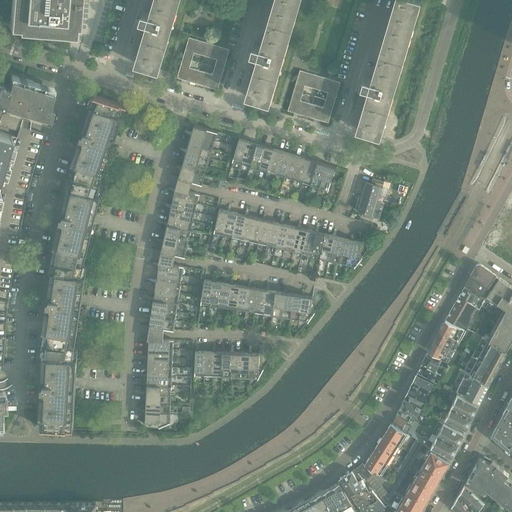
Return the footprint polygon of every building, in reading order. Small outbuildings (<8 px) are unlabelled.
[(16,0),(14,27),(22,30),(27,30),(27,25),(50,27),(76,30),(79,21),(79,17),(80,0),(16,0)] [(135,63),(160,70),(159,69),(179,0),(157,0),(153,15),(143,12),(140,20),(140,21),(142,21),(140,28),(148,31),(138,63),(136,62),(135,63)] [(246,96),(271,103),(271,102),(269,102),(285,48),(299,0),(277,0),(263,47),(261,47),(253,44),(251,53),(253,53),(251,60),(250,61),(255,62),(256,62),(259,63),(249,96),(246,95),(246,96)] [(357,129),(381,136),(382,135),(380,135),(408,43),(419,0),(420,0),(421,0),(398,0),(383,52),(374,80),(364,77),(362,86),(364,86),(361,94),(366,95),(370,96),(360,129),(357,128),(357,129)] [(206,56),(210,44),(189,38),(183,58),(192,60),(194,53),(206,56)] [(215,67),(224,70),(230,50),(210,44),(206,56),(217,60),(215,67)] [(192,60),(183,58),(177,78),(198,84),(201,71),(190,68),(192,60)] [(213,75),(201,71),(198,84),(218,90),(219,86),(224,70),(215,67),(213,75)] [(294,90),(303,93),(305,86),(316,89),(320,76),(300,71),(294,90)] [(320,76),(316,89),(328,92),(326,100),(334,102),(340,82),(320,76)] [(0,424),(1,425),(0,410),(5,409),(4,398),(0,397),(0,365),(2,365),(11,366),(11,364),(10,364),(11,352),(12,352),(12,349),(11,349),(12,337),(13,335),(10,335),(10,333),(13,333),(13,325),(13,323),(13,321),(12,319),(11,318),(8,316),(6,315),(6,307),(7,307),(7,304),(6,304),(15,257),(9,256),(10,249),(16,250),(26,192),(27,192),(27,189),(43,133),(29,130),(30,112),(49,117),(52,106),(47,105),(51,90),(32,84),(10,78),(9,82),(8,85),(0,82),(0,424)] [(288,111),(308,117),(312,104),(301,101),(303,93),(294,90),(288,111)] [(42,378),(44,378),(44,385),(42,385),(41,391),(44,391),(43,395),(41,395),(40,417),(42,417),(42,427),(42,428),(74,430),(74,429),(73,429),(76,389),(76,387),(76,380),(76,379),(78,348),(75,347),(82,298),(87,266),(84,265),(94,225),(94,223),(96,217),(103,185),(100,184),(126,106),(127,107),(127,106),(105,98),(94,95),(84,126),(86,126),(84,133),(82,133),(80,138),(82,139),(81,143),(78,142),(72,162),(73,163),(63,208),(65,209),(63,216),(61,216),(60,221),(62,222),(61,226),(59,225),(54,246),(55,246),(49,293),(51,293),(50,300),(48,300),(47,306),(49,306),(49,310),(46,310),(43,331),(45,331),(43,356),(42,378)] [(312,104),(308,117),(328,123),(330,118),(334,102),(326,100),(324,108),(312,104)] [(192,134),(215,141),(218,132),(194,125),(192,134)] [(192,134),(189,142),(213,150),(215,141),(192,134)] [(232,162),(241,164),(249,141),(239,138),(232,162)] [(249,141),(241,164),(250,167),(257,143),(249,141)] [(189,142),(187,151),(210,158),(213,150),(189,142)] [(266,146),(257,143),(250,167),(259,169),(266,146)] [(266,146),(259,169),(267,172),(274,148),(266,146)] [(283,151),(274,148),(267,172),(276,174),(283,151)] [(187,151),(184,159),(208,167),(210,158),(187,151)] [(283,151),(276,174),(285,177),(292,153),(283,151)] [(285,177),(294,180),(301,156),(292,153),(285,177)] [(294,180),(302,182),(309,158),(301,156),(294,180)] [(309,158),(302,182),(311,185),(318,161),(309,158)] [(181,168),(205,175),(208,167),(184,159),(181,168)] [(311,185),(319,187),(326,163),(318,161),(311,185)] [(326,163),(319,187),(328,190),(335,166),(326,163)] [(179,177),(180,178),(192,181),(202,184),(205,175),(181,168),(179,177)] [(174,198),(198,204),(200,194),(190,192),(191,186),(192,181),(180,178),(179,183),(178,189),(176,188),(174,198)] [(361,196),(376,200),(380,187),(383,187),(384,182),(373,178),(372,184),(366,182),(364,191),(363,191),(361,196)] [(376,200),(361,196),(360,201),(361,201),(358,210),(363,212),(362,217),(373,220),(375,215),(372,214),(376,200)] [(172,207),(196,212),(198,204),(174,198),(172,207)] [(511,202),(490,243),(511,255),(511,202)] [(172,207),(170,215),(194,221),(196,212),(172,207)] [(214,233),(223,235),(229,211),(219,209),(214,233)] [(223,235),(232,237),(238,213),(229,211),(223,235)] [(232,237),(241,239),(246,215),(238,213),(232,237)] [(168,224),(192,230),(194,221),(170,215),(168,224)] [(241,239),(249,241),(255,217),(246,215),(241,239)] [(249,241),(258,243),(264,219),(255,217),(249,241)] [(258,243),(267,245),(273,221),(264,219),(258,243)] [(273,221),(267,245),(276,247),(281,223),(273,221)] [(276,247),(285,249),(290,225),(281,223),(276,247)] [(166,233),(190,239),(192,230),(168,224),(166,233)] [(290,225),(285,249),(293,251),(299,227),(290,225)] [(293,251),(302,254),(308,229),(299,227),(293,251)] [(308,229),(302,254),(311,256),(317,231),(308,229)] [(317,231),(311,256),(320,258),(325,233),(317,231)] [(166,233),(164,242),(188,247),(190,239),(166,233)] [(320,258),(329,260),(334,235),(325,233),(320,258)] [(329,260),(337,262),(343,237),(334,235),(329,260)] [(343,237),(337,262),(346,264),(352,239),(343,237)] [(352,239),(346,264),(354,266),(355,266),(362,257),(359,253),(361,241),(352,239)] [(188,247),(164,242),(161,251),(163,251),(175,254),(185,257),(188,247)] [(158,272),(182,276),(184,266),(173,265),(174,260),(175,254),(163,251),(162,258),(161,263),(160,263),(158,272)] [(498,277),(496,275),(480,264),(476,265),(471,275),(488,287),(492,289),(492,288),(491,287),(498,277)] [(157,281),(181,285),(182,276),(158,272),(157,281)] [(475,293),(479,296),(484,299),(492,289),(488,287),(471,275),(466,284),(465,287),(469,289),(468,289),(475,292),(475,293)] [(479,329),(476,333),(483,337),(487,339),(507,350),(507,349),(511,340),(511,285),(499,277),(498,277),(491,287),(492,288),(492,289),(484,299),(482,302),(483,303),(482,304),(480,308),(489,313),(483,323),(482,324),(479,329)] [(201,304),(210,306),(214,281),(204,280),(201,304)] [(155,290),(180,294),(181,285),(157,281),(155,290)] [(210,306),(219,307),(223,283),(214,281),(210,306)] [(219,307),(228,308),(232,284),(223,283),(219,307)] [(232,284),(228,308),(237,310),(241,285),(232,284)] [(249,287),(241,285),(237,310),(246,311),(249,287)] [(246,311),(255,312),(258,288),(249,287),(246,311)] [(446,319),(467,330),(471,323),(480,308),(482,304),(483,303),(477,299),(479,296),(475,293),(475,292),(468,289),(469,289),(465,287),(460,295),(451,310),(446,319)] [(267,289),(258,288),(255,312),(264,314),(267,289)] [(267,289),(264,314),(273,315),(276,291),(267,289)] [(155,290),(154,299),(178,303),(180,294),(155,290)] [(273,315),(281,317),(285,292),(276,291),(273,315)] [(281,317),(290,318),(294,294),(285,292),(281,317)] [(294,294),(290,318),(299,319),(303,295),(294,294)] [(303,295),(299,319),(308,321),(315,311),(311,308),(312,296),(303,295)] [(154,299),(153,308),(177,311),(178,303),(154,299)] [(153,308),(151,316),(176,320),(177,311),(153,308)] [(151,326),(164,328),(174,330),(176,320),(151,316),(150,326),(151,326)] [(440,329),(461,340),(467,330),(446,319),(445,319),(440,329)] [(164,328),(151,326),(151,333),(151,339),(149,339),(149,348),(173,349),(174,340),(163,339),(164,333),(164,328)] [(435,340),(456,350),(461,340),(440,329),(435,340)] [(476,349),(500,362),(507,350),(487,339),(483,337),(476,333),(473,332),(466,345),(476,349)] [(456,350),(435,340),(429,350),(450,361),(456,350)] [(148,357),(173,358),(173,349),(149,348),(148,357)] [(470,360),(495,372),(500,362),(476,349),(470,360)] [(195,375),(204,376),(205,351),(196,350),(195,375)] [(214,351),(205,351),(204,376),(213,376),(214,351)] [(213,376),(222,376),(223,352),(214,351),(213,376)] [(222,376),(231,377),(232,352),(223,352),(222,376)] [(232,352),(231,377),(240,377),(241,352),(232,352)] [(250,353),(241,352),(240,377),(249,377),(250,353)] [(418,372),(438,382),(445,369),(439,366),(442,359),(428,352),(418,372)] [(250,353),(249,377),(258,377),(258,378),(264,367),(259,365),(260,353),(250,353)] [(173,358),(148,357),(148,366),(173,367),(173,358)] [(475,375),(489,381),(495,372),(470,360),(465,370),(475,375)] [(148,375),(172,376),(173,367),(148,366),(148,375)] [(457,392),(478,402),(479,403),(484,392),(488,384),(489,381),(475,375),(465,370),(461,369),(460,372),(462,373),(461,374),(465,376),(457,392)] [(411,385),(429,395),(435,384),(417,374),(411,385)] [(148,375),(147,384),(172,385),(172,376),(148,375)] [(147,384),(147,393),(171,394),(172,385),(147,384)] [(429,395),(411,385),(406,395),(423,405),(429,395)] [(454,391),(447,405),(454,409),(471,418),(478,405),(477,404),(478,402),(457,392),(454,391)] [(171,394),(147,393),(146,402),(171,403),(171,394)] [(413,423),(414,422),(421,409),(405,398),(398,411),(398,412),(406,417),(408,412),(412,414),(409,421),(413,423)] [(146,411),(171,412),(171,403),(146,402),(146,411)] [(454,409),(447,405),(440,419),(464,432),(466,428),(467,425),(471,418),(454,409)] [(511,409),(508,405),(502,415),(511,423),(511,409)] [(171,412),(146,411),(146,421),(157,421),(159,426),(171,421),(170,421),(171,412)] [(402,430),(406,433),(410,426),(406,423),(396,415),(392,423),(402,430)] [(497,424),(511,436),(511,423),(502,415),(497,424)] [(436,435),(457,446),(463,434),(429,417),(427,421),(436,426),(433,433),(436,435)] [(414,422),(413,423),(408,432),(412,435),(412,436),(426,446),(432,450),(449,460),(451,457),(452,456),(454,453),(453,453),(457,446),(436,435),(433,433),(429,439),(424,437),(423,438),(415,432),(419,425),(414,422)] [(384,434),(402,445),(408,435),(406,433),(402,430),(392,423),(384,434)] [(492,434),(509,448),(511,443),(511,436),(497,424),(492,434)] [(378,444),(395,455),(402,445),(384,434),(378,444)] [(410,450),(414,452),(419,443),(416,440),(410,450)] [(412,458),(415,460),(424,445),(421,443),(412,458)] [(378,444),(372,454),(389,465),(395,455),(378,444)] [(410,450),(404,459),(408,462),(414,452),(410,450)] [(432,450),(424,464),(441,475),(446,466),(449,461),(449,460),(432,450)] [(389,465),(372,454),(365,463),(382,475),(389,465)] [(511,511),(511,481),(507,477),(509,475),(492,461),(490,463),(480,457),(466,483),(481,497),(487,491),(511,511)] [(403,471),(407,473),(415,460),(412,458),(403,471)] [(397,471),(401,473),(408,462),(404,459),(397,471)] [(383,500),(389,495),(372,474),(371,475),(364,465),(363,464),(356,469),(352,471),(340,478),(355,502),(360,509),(361,511),(379,511),(385,507),(371,491),(369,493),(362,480),(364,478),(365,480),(366,480),(383,500)] [(416,477),(434,488),(437,482),(441,475),(424,464),(416,477)] [(401,473),(397,471),(390,482),(394,484),(401,473)] [(396,484),(400,486),(407,473),(403,471),(396,484)] [(408,491),(426,502),(430,495),(434,488),(416,477),(408,491)] [(339,483),(329,488),(340,508),(342,511),(352,506),(339,483)] [(396,484),(389,495),(388,497),(392,499),(400,486),(396,484)] [(458,496),(474,511),(476,511),(484,503),(465,485),(458,496)] [(330,511),(333,511),(340,508),(329,488),(320,494),(330,511)] [(408,491),(400,505),(412,511),(420,511),(422,508),(426,502),(408,491)] [(317,511),(330,511),(320,494),(311,499),(317,511)] [(474,511),(458,496),(451,507),(456,511),(474,511)] [(317,511),(311,499),(301,504),(305,511),(317,511)] [(97,511),(98,511),(96,511),(96,503),(0,503),(0,511),(97,511)]
